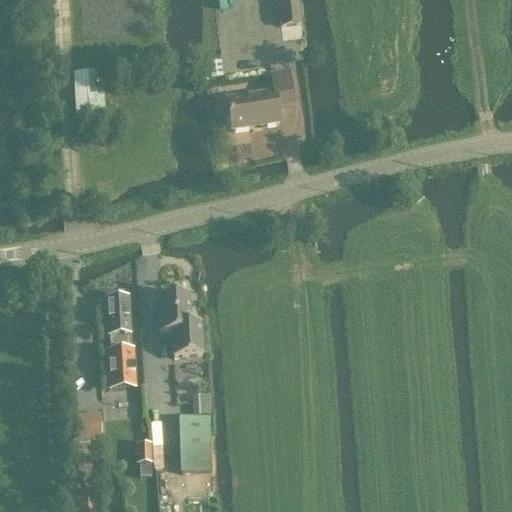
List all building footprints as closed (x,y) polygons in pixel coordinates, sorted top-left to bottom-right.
[(282,29),(299,27),(302,27),(299,1),(279,3),(282,29)] [(224,84),(239,81),(237,70),(222,72),(224,84)] [(227,102),(232,134),(280,127),(277,110),(294,107),(289,74),(271,77),(274,95),(227,102)] [(76,129),(105,127),(102,77),(73,79),(76,129)] [(188,297),(157,299),(159,336),(172,335),(173,360),(202,359),(200,326),(190,327),(188,297)] [(129,301),(105,303),(108,340),(109,352),(109,354),(105,354),(108,393),(111,392),(135,391),(134,381),(133,352),(129,353),(129,351),(128,339),(131,339),(129,301)] [(73,439),(101,438),(100,415),(72,417),(73,439)] [(179,477),(210,476),(209,421),(177,422),(179,477)] [(150,448),(135,448),(136,467),(139,467),(149,467),(151,467),(150,448)]
